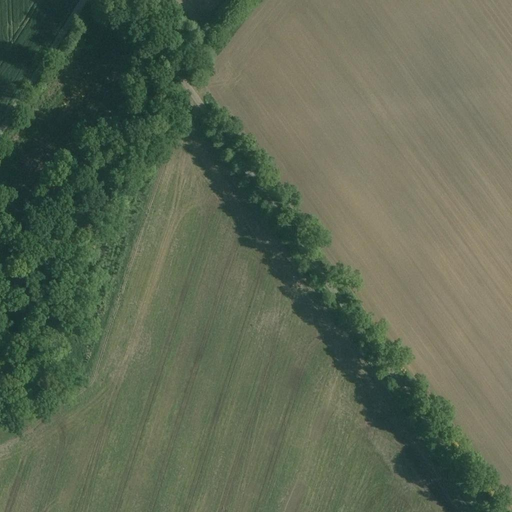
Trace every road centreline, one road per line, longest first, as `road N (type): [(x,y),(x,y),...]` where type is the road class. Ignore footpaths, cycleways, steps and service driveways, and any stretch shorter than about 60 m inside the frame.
road 1 (unclassified): [(123,0),(490,511)]
road 2 (unclassified): [(86,0),(0,132)]
